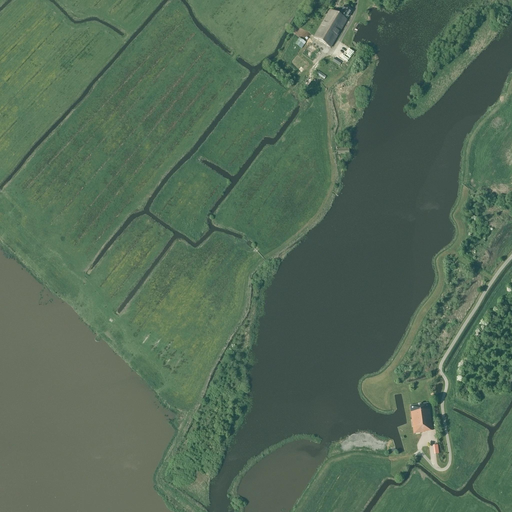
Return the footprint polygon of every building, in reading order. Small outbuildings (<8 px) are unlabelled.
[(346,20),(352,10),(344,6),(339,15),(330,10),(313,38),(330,48),(347,20),(346,20)] [(295,44),(301,49),(306,43),(299,38),(295,44)] [(302,86),(306,89),(312,82),(307,79),(302,86)] [(418,432),(418,433),(432,431),(428,403),(410,406),(413,433),(418,432)] [(440,453),(438,444),(431,445),(433,455),(440,453)]
